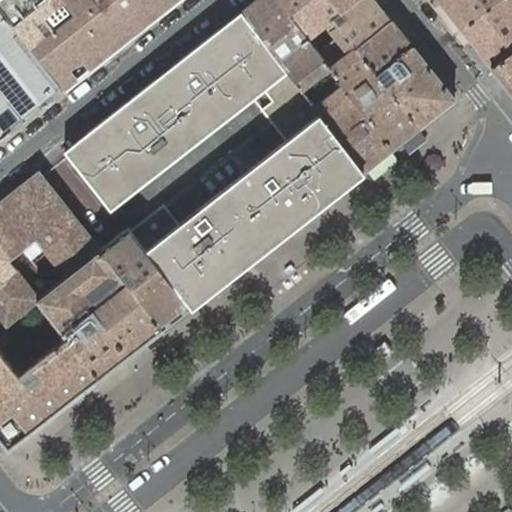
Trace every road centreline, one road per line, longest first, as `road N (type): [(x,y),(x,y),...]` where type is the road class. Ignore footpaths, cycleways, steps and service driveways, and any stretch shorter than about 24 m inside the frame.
road 1 (tertiary): [(500,159),(48,511)]
road 2 (residential): [(214,0),(0,169)]
road 3 (residential): [(500,159),(487,110),(402,0)]
